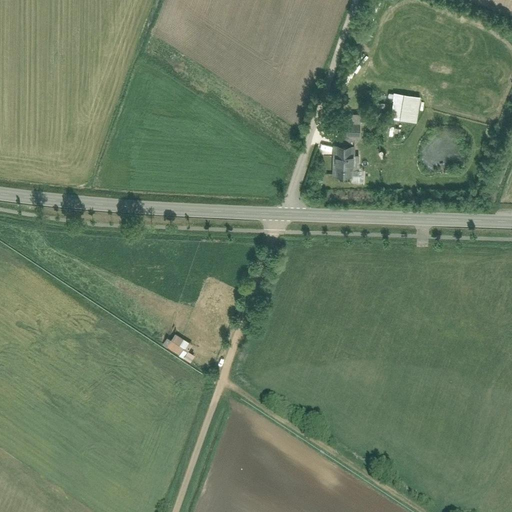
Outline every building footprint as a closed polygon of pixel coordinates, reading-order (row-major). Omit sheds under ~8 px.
[(419,96),(396,94),(394,117),(417,119),(419,96)] [(360,122),(341,122),(341,137),(361,137),(360,122)] [(355,147),(336,146),(335,176),(354,176),(355,147)] [(176,334),(173,341),(189,350),(192,344),(176,334)] [(168,338),(164,345),(185,357),(189,350),(173,341),(168,338)] [(196,355),(189,350),(185,357),(192,361),(196,355)]
